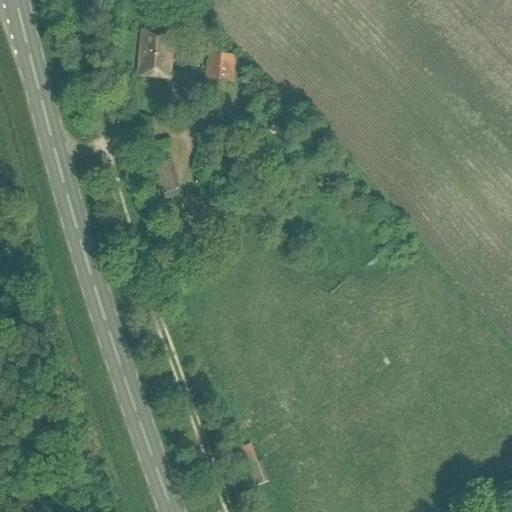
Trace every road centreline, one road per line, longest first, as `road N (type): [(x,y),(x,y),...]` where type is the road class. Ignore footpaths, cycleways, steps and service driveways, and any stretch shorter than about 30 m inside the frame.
road 1 (track): [(229,511),(144,297),(88,71),(84,0)]
road 2 (primary): [(170,511),(81,240),(15,0)]
